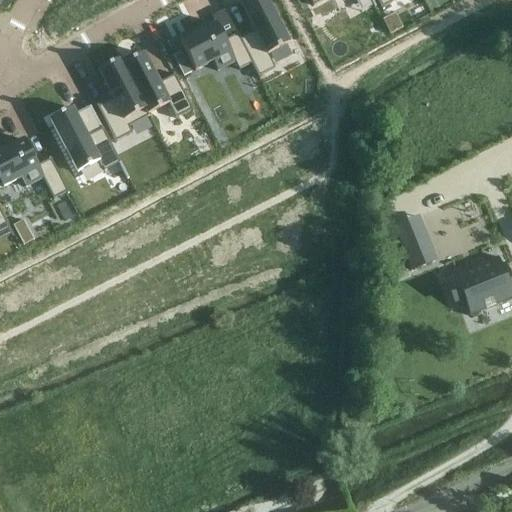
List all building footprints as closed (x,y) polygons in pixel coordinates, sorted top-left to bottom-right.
[(243,0),(238,3),(253,32),(239,39),(259,77),(274,69),(267,56),(288,45),(264,0),(243,0)] [(375,0),(381,9),(398,0),(397,0),(375,0)] [(214,25),(179,43),(194,72),(212,63),(217,72),(234,63),(238,71),(250,65),(257,78),(259,77),(239,39),(237,35),(223,42),(214,25)] [(143,55),(122,66),(148,116),(167,106),(175,120),(192,111),(174,76),(158,85),(143,55)] [(112,100),(96,108),(114,143),(131,134),(128,128),(149,117),(148,116),(122,66),(119,60),(97,72),(112,100)] [(71,109),(49,121),(77,174),(98,163),(103,172),(119,164),(102,130),(86,138),(71,109)] [(23,141),(0,152),(0,183),(3,188),(20,179),(25,188),(41,180),(52,201),(67,193),(50,160),(37,167),(23,141)] [(0,241),(12,235),(0,213),(0,241)] [(418,217),(392,227),(410,272),(436,262),(418,217)] [(442,281),(452,305),(462,301),(469,318),(511,300),(511,283),(510,279),(504,281),(495,259),(442,281)]
